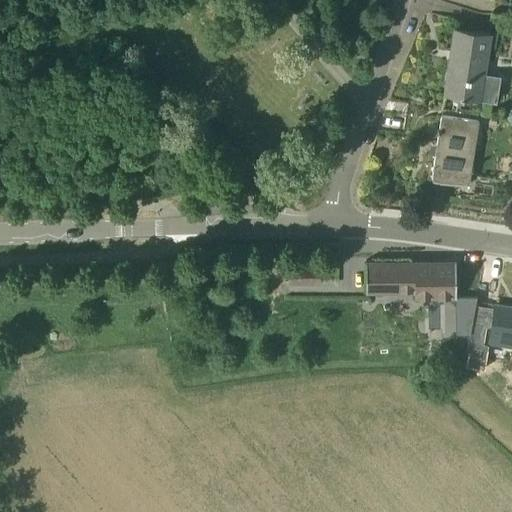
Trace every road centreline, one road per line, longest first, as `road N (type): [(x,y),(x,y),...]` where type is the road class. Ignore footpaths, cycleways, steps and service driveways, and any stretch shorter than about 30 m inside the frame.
road 1 (tertiary): [(0,237),(328,225)]
road 2 (residential): [(328,225),(404,0)]
road 3 (tertiary): [(328,225),(511,245)]
